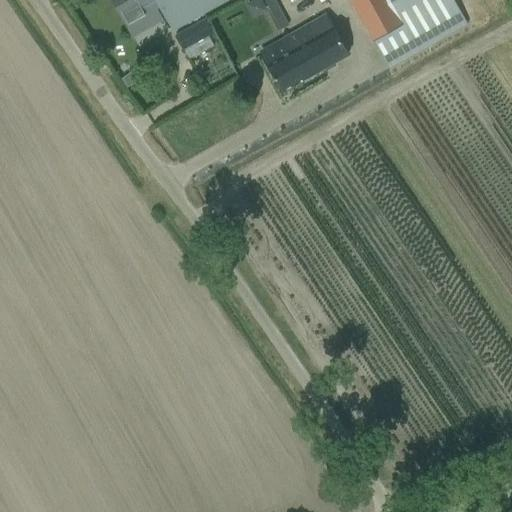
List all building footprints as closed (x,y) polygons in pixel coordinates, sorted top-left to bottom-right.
[(111,0),(126,26),(160,7),(155,0),(111,0)] [(155,0),(160,7),(173,31),(190,22),(229,0),(155,0)] [(349,0),(350,2),(388,70),(406,60),(467,25),(453,0),(349,0)] [(292,52),(267,66),(282,93),(321,71),(348,55),(327,15),(290,37),(285,39),(292,52)] [(184,50),(207,37),(199,23),(176,37),(184,50)] [(130,75),(121,81),(126,89),(135,82),(130,75)]
